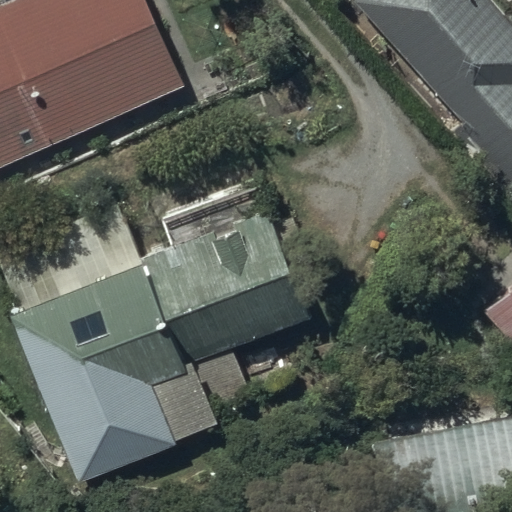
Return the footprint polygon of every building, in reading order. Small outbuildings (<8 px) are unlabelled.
[(157,0),(0,0),(0,152),(188,66),(157,0)] [(371,0),(464,108),(449,120),(505,184),(511,178),(511,6),(506,0),(371,0)] [(121,234),(11,275),(80,459),(177,423),(175,420),(221,403),(216,390),(249,378),(229,326),(314,295),(285,218),(298,213),(292,197),(279,202),(261,153),(128,202),(135,220),(118,227),(121,234)] [(511,272),(482,297),(511,333),(511,272)] [(511,383),(375,408),(392,501),(511,480),(511,383)]
